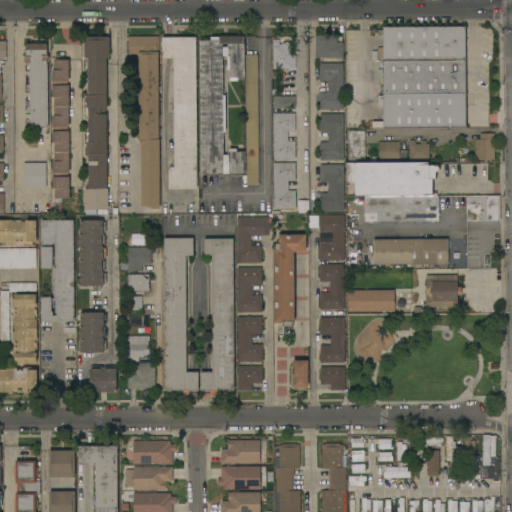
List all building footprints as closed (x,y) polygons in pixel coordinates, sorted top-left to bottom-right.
[(465,27),(465,94),(383,94),(383,68),(377,68),(377,60),(376,61),(376,56),(377,56),(377,47),(383,47),(383,27),(465,27)] [(315,35),(336,35),(336,42),(343,42),(343,58),(315,57),(315,35)] [(108,188),(108,209),(84,210),(84,189),(86,189),(86,182),(88,182),(88,154),(86,154),(86,142),(88,142),(88,108),(86,108),(86,95),(88,95),(87,57),(84,57),(84,37),(109,36),(109,57),(106,57),(107,188),(108,188)] [(151,209),(151,207),(141,207),(140,140),(138,140),(138,54),(128,54),(128,36),(158,36),(158,54),(158,102),(161,102),(161,139),(159,139),(159,209),(151,209)] [(218,40),(218,37),(219,37),(219,36),(243,36),(243,37),(244,44),(244,78),(237,78),(237,80),(230,80),(230,70),(227,70),(227,59),(223,59),(223,155),(228,155),(228,152),(245,152),(245,173),(200,173),(200,40),(218,40)] [(197,189),(168,189),(168,170),(174,170),(173,58),(162,58),(162,37),(196,37),(197,189)] [(291,55),(295,55),(295,60),(294,60),(294,62),(291,62),(291,69),(273,69),(273,47),(279,46),(279,44),(282,44),(282,43),(285,43),(285,42),(288,42),(288,43),(290,43),(291,55)] [(47,127),(47,132),(38,132),(38,127),(30,127),(30,124),(29,124),(29,122),(30,122),(30,119),(28,119),(28,114),(30,114),(30,112),(29,112),(29,109),(31,109),(31,103),(29,103),(29,100),(31,100),(31,98),(28,98),(28,93),(30,93),(30,91),(29,91),(29,87),(30,87),(30,81),(29,81),(29,78),(30,78),(30,76),(28,76),(28,71),(30,71),(30,69),(29,69),(29,65),(30,65),(30,62),(24,62),(24,56),(26,56),(26,45),(26,43),(47,43),(47,45),(47,55),(48,55),(48,61),(48,127),(47,127)] [(245,54),(257,54),(258,185),(246,185),(245,54)] [(69,81),(66,81),(66,85),(69,85),(69,127),(66,127),(66,131),(69,131),(69,173),(67,173),(67,177),(69,177),(69,198),(54,198),(54,188),(53,188),(53,178),(52,178),(52,172),(53,172),(53,161),(54,161),(54,142),(53,142),(53,132),(52,132),(52,126),(52,116),(54,116),(54,96),(52,96),(52,86),(51,86),(51,81),(53,81),(52,78),(52,74),(52,70),(53,70),(53,60),(68,60),(69,81)] [(320,109),(319,101),(319,93),(320,93),(320,91),(327,91),(327,81),(320,81),(319,80),(319,71),(319,63),(343,63),(343,109),(320,109)] [(273,96),(295,95),(295,108),(273,108),(273,96)] [(295,113),(295,131),(288,131),(288,141),(295,141),(295,159),(273,159),(273,141),(271,141),(271,136),(273,136),(273,113),(295,113)] [(320,160),(320,151),(319,151),(319,143),(320,143),(320,142),(327,142),(327,138),(328,138),(328,132),(320,132),(320,131),(319,131),(319,122),(320,122),(320,114),(343,113),(343,160),(320,160)] [(364,131),(364,160),(348,160),(348,131),(364,131)] [(475,160),(475,144),(474,144),(474,141),(475,141),(475,139),(480,139),(480,133),(494,133),(494,160),(475,160)] [(429,160),(409,160),(409,140),(415,140),(415,144),(421,144),(421,141),(426,141),(426,144),(429,144),(429,160)] [(400,142),(400,150),(406,150),(406,157),(400,157),(400,161),(379,161),(379,142),(400,142)] [(355,196),(355,183),(346,183),(346,163),(428,162),(428,165),(438,165),(439,170),(435,173),(435,179),(432,179),(432,191),(436,191),(436,196),(364,196),(355,196)] [(45,187),(24,187),(23,163),(45,163),(45,187)] [(295,163),(295,181),(288,181),(288,190),(295,190),(295,208),(273,208),(273,163),(295,163)] [(344,211),(320,211),(320,201),(319,201),(319,194),(320,194),(320,193),(328,193),(328,192),(327,192),(327,188),(328,188),(328,182),(320,182),(320,181),(319,181),(319,173),(320,173),(320,164),(343,164),(344,211)] [(438,196),(438,201),(439,201),(439,205),(438,205),(438,209),(439,209),(439,213),(438,213),(438,215),(439,215),(439,219),(438,219),(438,222),(426,222),(426,221),(419,221),(419,223),(405,223),(405,221),(389,221),(389,222),(383,222),(383,221),(377,221),(377,222),(364,222),(364,196),(436,196),(438,196)] [(467,196),(499,196),(499,220),(467,220),(467,196)] [(319,260),(319,242),(329,242),(329,232),(319,232),(319,215),(344,215),(344,260),(319,260)] [(268,217),(268,235),(251,235),(251,246),(261,246),(261,263),(237,263),(237,217),(268,217)] [(0,220),(37,220),(37,242),(33,242),(33,245),(23,245),(23,244),(20,244),(20,242),(18,242),(18,244),(15,244),(15,245),(6,245),(6,243),(0,243),(0,220)] [(74,322),(41,322),(41,297),(54,297),(54,244),(52,244),(52,247),(53,247),(53,269),(41,269),(41,220),(74,220),(74,322)] [(102,220),(103,234),(101,234),(102,246),(103,246),(103,260),(101,260),(102,272),(103,272),(103,286),(100,286),(100,289),(93,290),(93,286),(80,286),(80,273),(78,273),(78,259),(79,259),(79,247),(78,247),(78,233),(79,233),(79,220),(102,220)] [(274,249),(275,249),(275,244),(278,244),(278,234),(306,234),(306,252),(294,252),(294,323),(293,323),(293,326),(283,326),(283,322),(274,322),(274,249)] [(127,247),(142,247),(142,237),(151,237),(151,264),(142,264),(142,265),(141,265),(141,271),(127,271),(127,247)] [(193,238),(193,255),(186,255),(186,373),(198,373),(198,391),(189,391),(189,396),(181,396),(181,391),(171,391),(171,392),(167,392),(167,391),(164,391),(164,238),(193,238)] [(234,390),(232,390),(232,392),(228,392),(228,391),(216,391),(216,395),(209,395),(209,391),(200,391),(200,373),(212,372),(211,256),(204,256),(203,238),(233,238),(234,390)] [(447,239),(448,264),(374,265),(373,239),(447,239)] [(0,269),(0,248),(36,248),(36,269),(0,269)] [(319,310),(319,292),(330,292),(330,282),(319,282),(319,264),(344,264),(344,309),(319,310)] [(261,267),(261,285),(251,285),(251,295),(262,295),(262,312),(237,312),(237,267),(261,267)] [(148,274),(148,291),(127,291),(127,274),(148,274)] [(457,287),(461,287),(461,295),(457,295),(457,307),(426,307),(425,275),(457,275),(457,287)] [(9,292),(9,283),(36,283),(36,292),(9,292)] [(347,311),(347,290),(394,290),(394,311),(347,311)] [(9,345),(1,345),(0,291),(9,291),(9,345)] [(37,363),(15,363),(15,359),(12,359),(12,349),(14,349),(14,346),(15,346),(15,345),(14,345),(14,342),(12,342),(12,332),(15,332),(15,325),(12,325),(12,316),(14,316),(14,313),(15,313),(15,311),(14,311),(14,308),(12,308),(12,299),(15,299),(15,295),(37,295),(37,363)] [(141,310),(127,310),(127,296),(141,296),(141,310)] [(80,340),(78,340),(78,326),(80,326),(80,313),(103,313),(103,327),(102,327),(102,338),(103,338),(103,353),(80,353),(80,340)] [(261,316),(262,334),(251,334),(251,344),(262,344),(262,362),(237,362),(237,317),(261,316)] [(320,363),(320,345),(330,345),(330,335),(320,335),(320,317),(344,317),(344,363),(320,363)] [(149,356),(143,356),(143,357),(138,357),(138,362),(130,362),(130,357),(128,357),(128,336),(149,336),(149,356)] [(308,388),(292,388),(292,361),(308,361),(308,388)] [(127,374),(134,374),(134,366),(154,366),(154,389),(127,389),(127,374)] [(262,366),(262,383),(252,384),(252,391),(238,391),(237,366),(262,366)] [(0,370),(6,370),(6,367),(16,367),(16,369),(24,369),(24,367),(33,367),(33,370),(38,370),(38,392),(0,392),(0,370)] [(345,390),(330,391),(330,384),(320,384),(320,367),(344,367),(345,390)] [(116,369),(116,392),(89,393),(89,369),(116,369)] [(490,435),(490,436),(496,436),(496,453),(498,454),(498,457),(490,457),(489,465),(482,465),(483,435),(490,435)] [(453,436),(453,441),(455,441),(455,448),(453,448),(453,450),(457,450),(457,455),(454,455),(454,456),(453,456),(453,460),(446,461),(446,452),(444,452),(444,448),(445,448),(445,436),(453,436)] [(426,447),(426,442),(425,442),(425,437),(441,437),(441,442),(440,442),(440,447),(426,447)] [(469,437),(469,440),(475,440),(475,455),(469,455),(469,458),(464,458),(464,442),(463,442),(463,438),(464,438),(464,437),(469,437)] [(397,438),(403,438),(403,439),(408,440),(407,459),(401,458),(400,461),(396,461),(397,438)] [(378,448),(377,448),(377,447),(377,446),(377,445),(378,445),(378,439),(392,439),(392,444),(393,444),(393,449),(378,449),(378,448)] [(413,439),(413,445),(417,445),(417,459),(413,459),(413,463),(409,463),(409,439),(413,439)] [(220,449),(229,449),(228,449),(227,440),(260,440),(260,442),(265,442),(265,461),(260,461),(260,463),(220,464),(220,449)] [(132,464),(132,441),(170,441),(170,444),(175,444),(175,452),(172,452),(172,464),(132,464)] [(117,511),(95,511),(95,462),(79,462),(79,444),(117,444),(117,511)] [(279,511),(279,492),(276,492),(276,468),(274,468),(274,447),(278,447),(278,445),(282,445),(282,444),(296,444),(299,444),(299,469),(291,469),(291,491),(300,490),(300,511),(279,511)] [(321,511),(322,491),(328,491),(328,469),(322,469),(322,444),(342,444),(342,468),(345,468),(345,511),(321,511)] [(49,450),(75,450),(75,477),(49,477),(49,450)] [(438,476),(427,476),(427,450),(439,450),(438,476)] [(391,456),(392,456),(392,461),(377,461),(377,457),(379,456),(379,452),(391,452),(391,456)] [(497,482),(493,482),(493,478),(487,478),(488,466),(494,466),(494,459),(499,459),(497,482)] [(16,511),(16,492),(17,492),(17,482),(16,482),(16,460),(36,460),(36,482),(40,482),(40,494),(36,494),(36,511),(16,511)] [(460,460),(460,461),(461,461),(462,477),(460,477),(460,479),(455,479),(455,475),(451,475),(451,466),(447,466),(447,462),(454,462),(454,460),(460,460)] [(351,473),(351,469),(351,464),(364,463),(364,464),(365,464),(365,468),(364,468),(363,468),(364,472),(351,473)] [(475,478),(475,477),(470,477),(470,464),(475,464),(475,463),(480,463),(479,478),(475,478)] [(223,490),(223,486),(217,486),(217,479),(221,479),(220,466),(260,466),(260,490),(223,490)] [(172,481),(164,481),(164,482),(165,482),(165,490),(133,490),(133,467),(172,467),(172,481)] [(390,478),(390,479),(385,479),(385,478),(383,478),(383,477),(383,473),(383,472),(385,472),(385,467),(407,467),(407,471),(410,471),(410,478),(390,478)] [(366,481),(363,481),(363,485),(349,485),(349,481),(348,481),(348,476),(366,476),(366,481)] [(75,491),(75,511),(49,511),(49,491),(75,491)] [(220,511),(220,501),(229,501),(229,500),(228,500),(228,493),(260,492),(260,511),(220,511)] [(354,492),(354,494),(359,494),(358,511),(349,511),(349,492),(354,492)] [(133,511),(133,493),(170,493),(170,497),(176,497),(176,504),(172,504),(172,511),(133,511)] [(366,498),(366,500),(370,499),(370,511),(361,511),(361,498),(366,498)] [(485,500),(485,498),(488,498),(488,500),(494,500),(494,510),(499,510),(499,511),(484,511),(484,500),(485,500)] [(374,500),(374,499),(377,499),(377,500),(382,500),(382,511),(373,511),(373,500),(374,500)] [(385,511),(385,501),(386,501),(386,499),(389,499),(389,501),(390,501),(390,505),(394,505),(394,511),(385,511)] [(422,511),(422,501),(423,501),(423,499),(427,499),(427,501),(431,501),(432,511),(431,511),(422,511)] [(447,511),(447,501),(448,501),(448,499),(451,499),(451,501),(457,501),(457,511),(447,511)] [(472,511),(472,501),(473,501),(473,499),(476,499),(476,501),(483,501),(483,511),(472,511)] [(409,511),(409,501),(419,500),(419,511),(409,511)] [(434,511),(434,501),(435,501),(435,500),(438,500),(438,501),(444,501),(444,511),(434,511)] [(459,511),(459,502),(460,502),(460,500),(463,500),(464,502),(469,502),(469,511),(459,511)]
